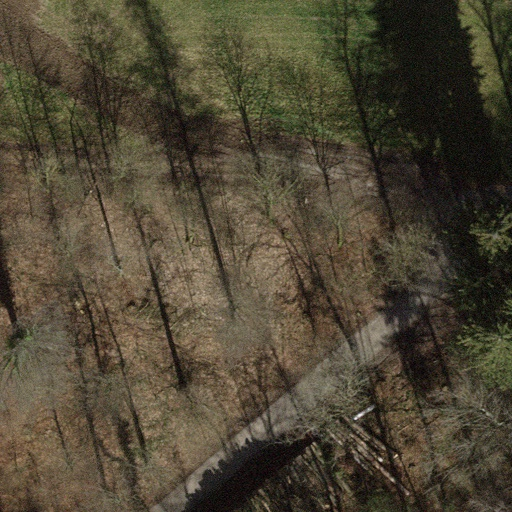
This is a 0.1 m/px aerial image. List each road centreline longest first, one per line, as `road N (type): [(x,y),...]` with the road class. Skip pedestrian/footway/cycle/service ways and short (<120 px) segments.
road 1 (track): [(493,229),(410,169),(357,157),(0,150)]
road 2 (track): [(511,210),(176,511)]
